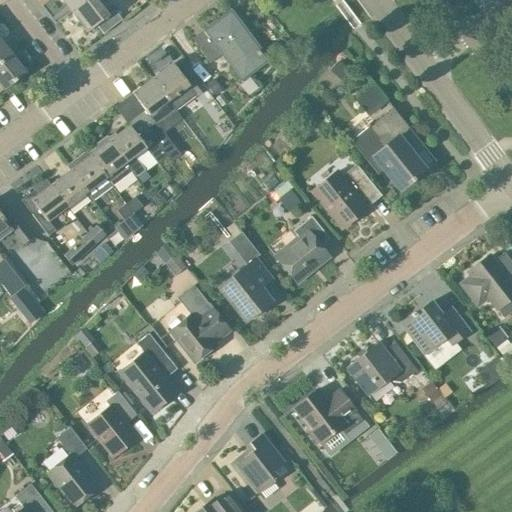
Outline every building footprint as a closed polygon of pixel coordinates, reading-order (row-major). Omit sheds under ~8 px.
[(62,0),(72,12),(87,0),(62,0)] [(108,15),(96,0),(87,0),(72,12),(87,32),(96,26),(102,34),(121,20),(114,10),(108,15)] [(231,10),(203,31),(191,39),(209,63),(221,55),(240,80),(268,60),(231,10)] [(0,63),(12,54),(0,38),(0,63)] [(26,73),(12,54),(0,63),(0,85),(4,90),(26,73)] [(172,64),(152,79),(176,111),(196,96),(197,97),(206,90),(188,64),(178,71),(172,64)] [(152,79),(132,93),(144,110),(136,117),(160,148),(166,157),(176,150),(158,127),(157,127),(156,126),(176,111),(152,79)] [(205,84),(216,96),(222,91),(212,79),(205,84)] [(368,117),(386,103),(372,87),(355,102),(368,117)] [(357,138),(354,140),(378,169),(380,167),(400,191),(426,170),(404,143),(414,134),(401,118),(398,120),(391,111),(368,129),(357,138)] [(129,126),(109,141),(125,163),(124,163),(131,172),(135,178),(143,171),(144,171),(133,156),(134,156),(145,148),(150,156),(160,148),(136,117),(127,123),(129,126)] [(96,151),(90,156),(106,177),(112,186),(131,172),(124,163),(125,163),(109,141),(105,136),(94,145),(94,148),(96,151)] [(76,166),(70,170),(87,192),(93,201),(112,186),(106,177),(90,156),(89,156),(86,151),(73,161),(76,166)] [(356,165),(341,176),(337,171),(311,192),(341,229),(367,208),(358,198),(373,186),(356,165)] [(70,170),(50,185),(66,207),(86,192),(92,201),(93,201),(87,192),(70,170)] [(34,190),(21,200),(24,205),(32,215),(48,236),(55,230),(48,221),(66,207),(50,185),(47,181),(34,190)] [(279,198),(277,199),(288,213),(299,203),(298,202),(289,190),(279,198)] [(126,204),(133,214),(142,207),(135,197),(126,204)] [(133,214),(126,204),(116,211),(123,221),(133,214)] [(0,214),(0,239),(12,231),(21,244),(31,236),(10,207),(0,215),(0,214)] [(328,258),(319,247),(328,239),(311,218),(293,232),(296,236),(274,255),(297,283),(328,258)] [(86,234),(96,244),(105,235),(96,225),(86,234)] [(241,233),(228,243),(234,250),(247,240),(241,233)] [(96,244),(86,234),(62,256),(71,266),(96,244)] [(511,295),(511,284),(511,283),(511,281),(511,264),(504,253),(494,261),(490,256),(468,273),(471,277),(461,284),(477,305),(487,297),(496,308),(511,295)] [(163,264),(174,277),(186,267),(175,254),(163,264)] [(272,279),(255,258),(218,288),(245,322),(271,302),(261,288),(272,279)] [(2,260),(0,261),(0,277),(13,294),(23,287),(10,269),(9,269),(2,260)] [(176,299),(189,315),(169,332),(193,363),(216,345),(214,343),(229,331),(211,307),(193,286),(176,299)] [(10,297),(30,323),(43,311),(37,302),(23,287),(13,294),(10,297)] [(433,346),(445,337),(451,344),(468,331),(451,308),(441,315),(431,302),(401,325),(413,341),(423,333),(433,346)] [(488,336),(496,347),(506,339),(498,328),(488,336)] [(176,392),(160,372),(170,363),(147,334),(135,345),(142,354),(119,372),(151,412),(176,392)] [(368,396),(388,380),(390,382),(401,383),(416,372),(394,344),(384,350),(378,342),(345,367),(368,396)] [(430,381),(420,389),(431,403),(441,395),(430,381)] [(328,403),(317,389),(292,408),(308,429),(306,430),(316,444),(318,442),(319,443),(339,428),(344,435),(362,421),(356,412),(341,393),(328,403)] [(108,406),(86,423),(113,457),(136,438),(125,424),(135,415),(130,408),(118,392),(105,402),(108,406)] [(56,438),(68,455),(46,473),(73,507),(98,488),(74,458),(86,449),(69,428),(56,438)] [(377,430),(369,436),(379,448),(387,442),(377,430)] [(284,462),(261,434),(249,443),(254,450),(235,465),(258,493),(278,478),(272,471),(284,462)] [(51,511),(30,484),(14,497),(22,508),(17,511),(51,511)] [(195,511),(241,511),(232,499),(226,492),(216,500),(214,498),(195,511)]
